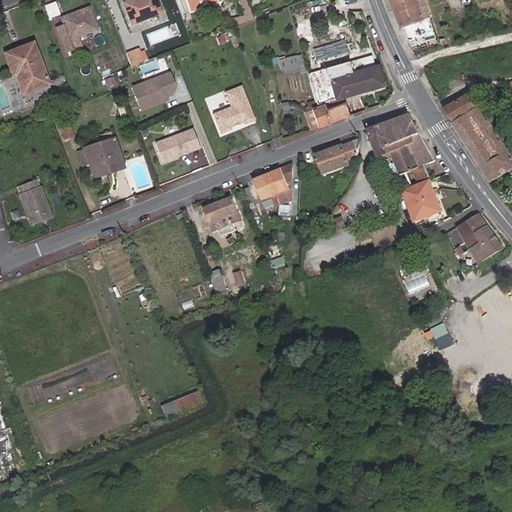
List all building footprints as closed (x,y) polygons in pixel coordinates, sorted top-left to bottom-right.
[(161,16),(154,0),(140,0),(123,7),(132,28),(161,16)] [(187,0),(192,14),(203,10),(201,4),(212,0),(187,0)] [(215,0),(212,0),(201,4),(203,10),(217,5),(215,0)] [(391,0),(394,8),(402,31),(431,21),(424,0),(391,0)] [(49,20),(60,16),(55,1),(44,5),(49,20)] [(234,23),(236,29),(252,23),(245,3),(238,6),(244,20),(234,23)] [(300,5),(284,11),(294,38),(308,35),(300,5)] [(95,32),(87,10),(60,19),(63,26),(52,29),(60,52),(71,49),(68,41),(76,38),(95,32)] [(68,41),(71,49),(79,46),(76,38),(68,41)] [(30,45),(2,55),(10,78),(13,77),(18,75),(24,95),(27,102),(37,98),(35,91),(44,87),(30,45)] [(137,52),(123,58),(128,70),(142,65),(137,52)] [(304,70),(299,53),(275,60),(279,70),(295,66),(296,72),(304,70)] [(321,78),(307,82),(313,104),(336,99),(340,98),(378,87),(374,68),(349,73),(346,59),(318,66),(321,78)] [(124,69),(116,72),(120,82),(128,79),(124,69)] [(18,75),(13,77),(20,96),(24,95),(18,75)] [(113,76),(103,80),(106,89),(117,85),(113,76)] [(169,76),(132,90),(140,113),(164,105),(162,101),(166,100),(172,98),(175,91),(169,76)] [(241,91),(224,97),(229,111),(211,118),(219,138),(230,134),(229,132),(242,128),(242,130),(254,126),(241,91)] [(443,112),(491,184),(511,169),(511,159),(502,144),(511,140),(511,134),(499,139),(470,96),(443,112)] [(311,112),(317,130),(348,119),(340,98),(336,99),(339,109),(323,114),(321,109),(311,112)] [(411,118),(369,133),(379,159),(391,155),(394,163),(399,178),(415,172),(419,183),(431,178),(427,168),(436,165),(420,134),(411,118)] [(69,122),(58,127),(64,141),(75,137),(69,122)] [(152,145),(158,164),(196,152),(190,132),(152,145)] [(123,166),(111,138),(82,149),(77,151),(83,167),(88,165),(92,174),(111,166),(113,171),(123,166)] [(346,164),(357,161),(358,141),(317,155),(324,176),(347,168),(346,164)] [(292,181),(292,165),(253,183),(262,203),(268,200),(270,204),(273,202),(277,209),(287,204),(282,194),(290,190),(286,183),(292,181)] [(111,166),(92,174),(94,178),(113,171),(111,166)] [(34,182),(14,191),(30,229),(51,221),(34,182)] [(443,214),(429,182),(403,191),(415,224),(424,220),(441,214),(443,214)] [(232,201),(205,212),(213,232),(216,231),(219,238),(234,232),(231,225),(240,221),(232,201)] [(343,210),(338,206),(333,214),(338,217),(343,210)] [(343,216),(329,221),(332,233),(347,228),(343,216)] [(479,217),(458,229),(477,263),(502,247),(479,217)] [(243,228),(240,221),(231,225),(234,232),(243,228)] [(381,233),(373,236),(378,250),(386,247),(400,242),(394,227),(381,233)] [(284,259),(273,263),(274,269),(276,268),(286,264),(284,259)] [(279,277),(288,273),(286,264),(276,268),(279,277)] [(242,270),(234,273),(240,287),(247,284),(242,270)] [(228,291),(221,273),(213,276),(219,295),(228,291)] [(510,327),(508,319),(491,322),(492,330),(510,327)] [(440,351),(454,344),(443,322),(429,329),(440,351)] [(331,333),(320,343),(334,358),(345,349),(331,333)] [(200,404),(196,393),(173,402),(177,413),(200,404)] [(463,478),(453,482),(459,494),(468,489),(464,480),(463,478)] [(479,511),(468,489),(459,494),(468,511),(479,511)]
